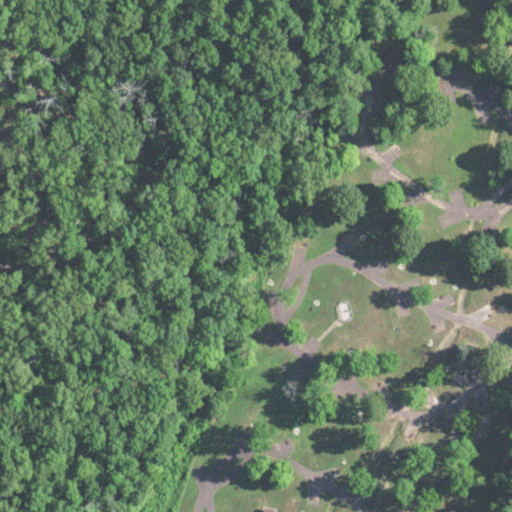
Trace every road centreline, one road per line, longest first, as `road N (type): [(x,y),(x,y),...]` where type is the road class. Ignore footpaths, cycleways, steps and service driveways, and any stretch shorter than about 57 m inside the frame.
road 1 (residential): [(511,342),(337,261),(297,268),(277,295),(278,329),(300,355),(386,406),(419,414),(452,404),(494,334)]
road 2 (residential): [(367,511),(260,450),(215,468),(194,511)]
